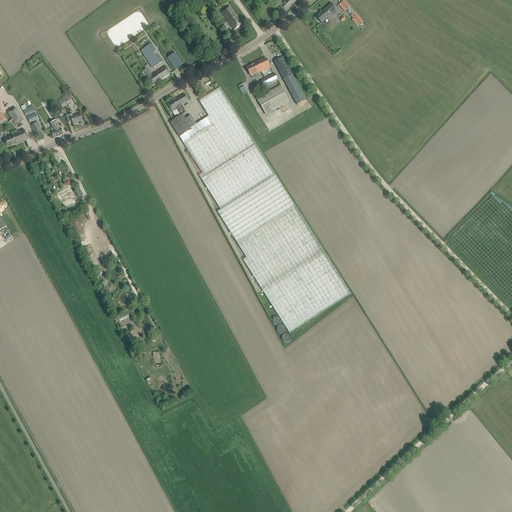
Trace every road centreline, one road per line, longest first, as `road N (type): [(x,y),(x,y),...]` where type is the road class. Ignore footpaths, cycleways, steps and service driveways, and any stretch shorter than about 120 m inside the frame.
road 1 (track): [(511,316),(373,171),(274,29)]
road 2 (tertiary): [(0,166),(109,124),(263,37),(308,0)]
road 3 (track): [(511,360),(347,511)]
road 4 (unclassified): [(68,511),(0,386)]
